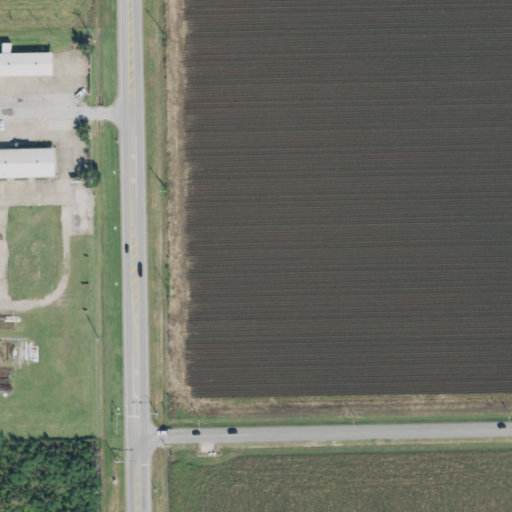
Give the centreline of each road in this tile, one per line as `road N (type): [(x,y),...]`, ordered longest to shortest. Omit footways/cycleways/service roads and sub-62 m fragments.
road 1 (primary): [(134,511),(127,0)]
road 2 (residential): [(133,434),(511,426)]
